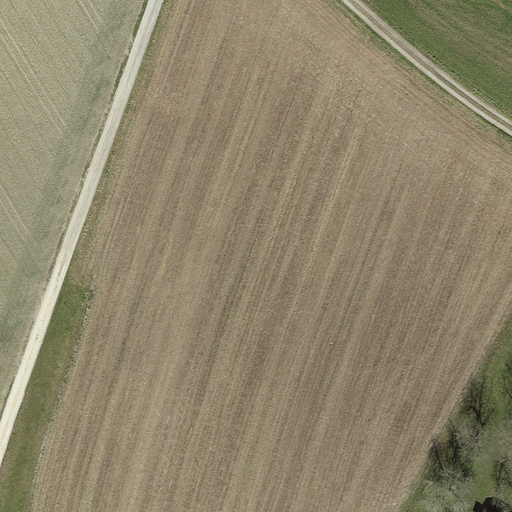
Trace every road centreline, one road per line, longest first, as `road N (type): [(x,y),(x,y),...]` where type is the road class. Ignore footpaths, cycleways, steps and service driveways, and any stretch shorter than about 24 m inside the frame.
road 1 (track): [(157,0),(0,458)]
road 2 (track): [(511,128),(349,0)]
